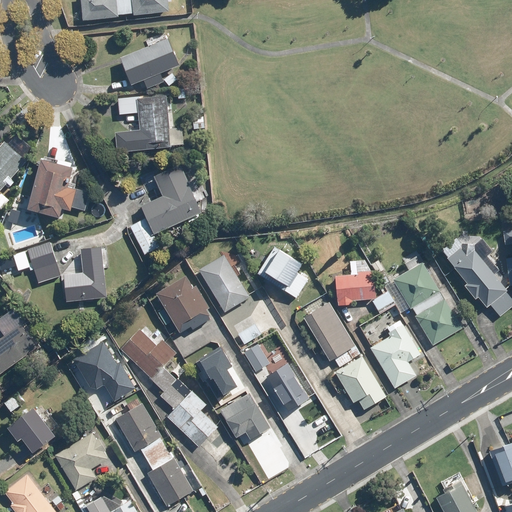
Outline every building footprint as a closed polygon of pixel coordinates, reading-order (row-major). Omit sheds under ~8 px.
[(125,15),(123,0),(79,0),(82,22),(118,18),(118,15),(125,15)] [(123,0),(125,15),(132,14),(132,16),(168,12),(167,2),(171,2),(170,0),(123,0)] [(167,39),(119,58),(130,85),(142,81),(146,89),(163,82),(160,73),(178,66),(167,39)] [(177,79),(172,73),(163,80),(169,86),(177,79)] [(184,88),(176,89),(178,100),(185,99),(184,88)] [(138,96),(118,98),(119,115),(138,113),(139,133),(134,134),(135,146),(140,146),(140,151),(168,148),(168,147),(182,145),(181,129),(169,130),(167,111),(170,110),(169,97),(139,99),(138,96)] [(203,117),(191,118),(193,132),(204,131),(203,117)] [(4,142),(0,146),(0,189),(26,162),(4,142)] [(69,168),(70,163),(44,157),(43,161),(39,160),(26,210),(59,218),(61,210),(69,212),(75,190),(66,188),(71,169),(69,168)] [(179,165),(152,177),(162,197),(140,207),(145,219),(130,227),(144,255),(159,248),(153,236),(202,213),(179,165)] [(416,228),(409,231),(411,239),(419,236),(416,228)] [(50,243),(27,250),(37,283),(60,276),(50,243)] [(492,273),(494,271),(488,264),(485,266),(473,251),(466,257),(455,244),(444,253),(448,258),(446,259),(466,285),(464,286),(475,300),(478,298),(486,309),(490,305),(499,317),(511,306),(511,301),(505,293),(506,292),(492,273)] [(82,274),(62,276),(65,303),(106,299),(101,248),(80,250),(82,274)] [(295,274),(301,265),(274,248),(257,274),(295,299),(307,281),(295,274)] [(223,256),(198,271),(224,313),(248,297),(223,256)] [(390,281),(384,285),(387,291),(394,301),(401,313),(408,308),(409,310),(412,308),(439,292),(422,263),(392,281),(393,282),(391,283),(390,281)] [(377,299),(377,298),(377,297),(377,296),(375,273),(375,270),(357,271),(357,275),(336,276),(338,300),(339,300),(339,306),(350,305),(354,305),(354,301),(377,299)] [(185,276),(155,295),(164,310),(158,314),(165,325),(171,321),(179,334),(191,327),(193,331),(209,320),(207,316),(209,316),(205,310),(209,309),(195,286),(192,288),(185,276)] [(412,308),(417,316),(414,317),(432,347),(462,329),(439,292),(412,308)] [(375,301),(373,302),(378,311),(394,302),(388,293),(375,301)] [(359,355),(328,303),(303,318),(329,363),(334,360),(338,367),(359,355)] [(395,305),(388,309),(394,318),(400,314),(395,305)] [(370,349),(394,388),(415,376),(407,363),(420,355),(399,321),(386,329),(389,333),(388,334),(390,337),(370,349)] [(254,324),(237,334),(243,345),(260,335),(254,324)] [(362,331),(366,339),(379,333),(374,324),(362,331)] [(19,325),(0,338),(0,374),(36,349),(19,325)] [(151,379),(150,380),(163,393),(176,379),(163,368),(176,353),(161,340),(156,346),(137,329),(119,349),(151,379)] [(254,347),(243,353),(254,372),(268,363),(259,349),(267,344),(263,337),(252,344),(254,347)] [(362,356),(334,372),(353,404),(358,401),(364,410),(386,398),(362,356)] [(307,398),(315,393),(304,375),(297,380),(290,369),(288,371),(286,367),(270,376),(272,380),(269,383),(287,412),(308,399),(307,398)] [(163,393),(160,397),(173,409),(166,417),(199,448),(200,447),(211,457),(225,441),(219,435),(221,434),(216,429),(217,427),(200,411),(206,405),(191,392),(190,393),(176,379),(163,393)] [(141,387),(136,381),(131,384),(137,391),(141,387)] [(25,386),(20,390),(23,394),(28,391),(25,386)] [(231,390),(213,400),(236,439),(245,433),(249,440),(270,429),(255,404),(254,404),(248,394),(237,401),(231,390)] [(16,394),(3,404),(10,413),(23,403),(16,394)] [(117,419),(114,420),(134,453),(139,450),(146,461),(166,450),(159,439),(161,438),(141,404),(139,405),(136,399),(127,405),(125,403),(112,411),(117,419)] [(32,409),(6,429),(16,443),(20,440),(31,454),(54,437),(32,409)] [(103,453),(105,452),(97,439),(95,440),(91,434),(54,456),(74,490),(95,478),(91,470),(107,460),(103,453)] [(511,440),(488,449),(501,484),(511,480),(511,440)] [(146,461),(152,471),(147,474),(166,507),(193,491),(173,459),(172,460),(170,456),(175,453),(171,446),(166,450),(146,461)] [(12,505),(10,506),(14,511),(47,511),(52,509),(27,476),(4,493),(12,505)] [(477,511),(462,481),(460,478),(442,488),(443,491),(435,495),(444,511),(477,511)] [(77,492),(72,494),(81,511),(86,509),(77,492)] [(58,496),(52,502),(56,506),(60,502),(62,501),(58,496)] [(135,511),(130,502),(121,507),(103,497),(85,507),(88,511),(135,511)] [(511,511),(511,501),(503,504),(505,511),(511,511)] [(60,502),(56,506),(59,511),(64,507),(60,502)]
